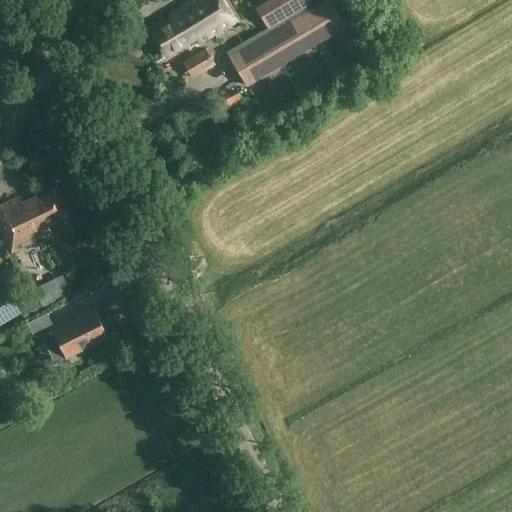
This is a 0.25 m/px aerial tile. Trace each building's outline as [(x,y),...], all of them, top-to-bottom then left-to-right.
[(188,49),(233,22),(220,0),(191,0),(178,8),(181,13),(150,32),(164,56),(184,44),(188,49)] [(227,56),(234,66),(241,79),(247,88),(330,38),(311,7),(307,0),(269,0),(256,8),(270,31),(227,56)] [(195,75),(220,62),(213,49),(188,61),(195,75)] [(233,108),(249,99),(241,86),(225,95),(233,108)] [(20,165),(0,169),(0,196),(26,190),(20,165)] [(0,233),(1,233),(11,253),(42,238),(41,237),(50,232),(47,226),(66,217),(53,188),(22,203),(18,197),(0,205),(0,233)] [(42,310),(35,298),(28,302),(26,297),(19,301),(24,310),(20,312),(24,320),(42,310)] [(53,328),(46,314),(27,323),(34,337),(40,334),(54,363),(65,357),(65,358),(81,350),(80,348),(107,335),(94,309),(73,320),(72,318),(53,328)]
